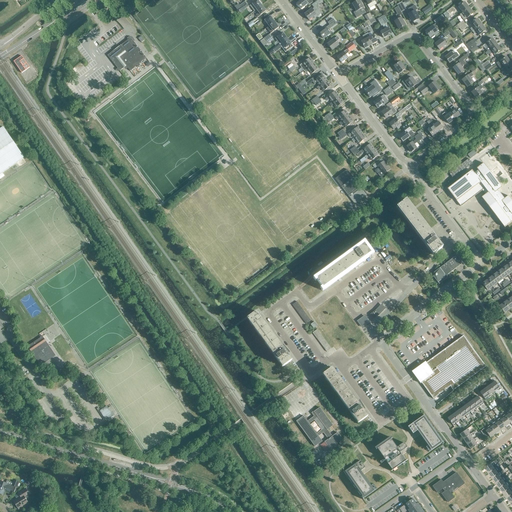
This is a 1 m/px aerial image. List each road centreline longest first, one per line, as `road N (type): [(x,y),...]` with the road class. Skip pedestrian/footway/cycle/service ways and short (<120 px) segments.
road 1 (residential): [(337,75),(416,35),(472,115),(409,166)]
road 2 (secondary): [(151,477),(0,431)]
road 3 (residential): [(384,347),(462,453)]
road 4 (residential): [(408,290),(378,258),(309,308)]
road 5 (residential): [(379,341),(480,262)]
